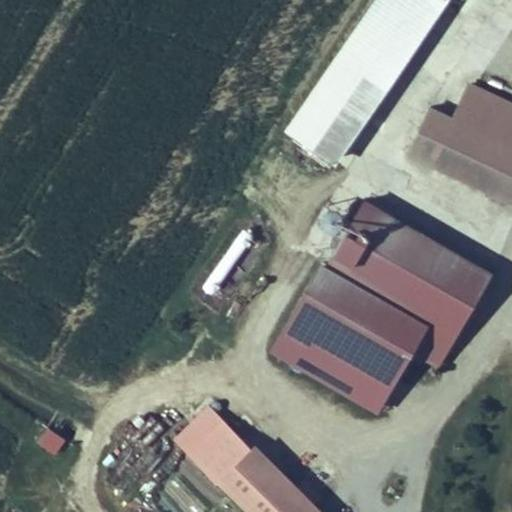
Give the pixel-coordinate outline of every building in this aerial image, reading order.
[(376,0),(287,131),(336,164),(448,0),(376,0)] [(511,101),(469,81),(454,115),(432,166),(511,204),(511,101)] [(454,115),(431,105),(409,156),(432,166),(454,115)] [(361,197),(322,259),(455,334),(467,315),(493,271),(361,197)] [(455,334),(322,259),(303,287),(413,349),(437,363),(455,334)] [(413,349),(303,287),(267,350),(376,413),(413,349)] [(197,418),(174,441),(245,511),(317,511),(311,505),(292,486),(224,419),(210,405),(197,418)] [(64,438),(47,426),(39,438),(55,450),(64,438)] [(297,480),(292,486),(311,505),(321,495),(307,481),(303,486),(297,480)]
